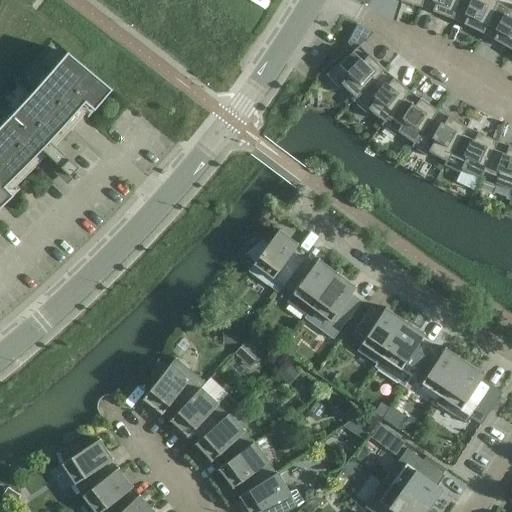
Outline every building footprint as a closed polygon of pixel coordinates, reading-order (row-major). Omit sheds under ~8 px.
[(452,20),(458,0),(422,0),(420,8),(452,20)] [(482,34),(497,0),(458,0),(452,20),(482,34)] [(511,51),(511,48),(511,0),(497,0),(482,34),(511,51)] [(353,102),(384,70),(359,46),(326,75),(339,88),(341,85),(352,95),(344,102),(348,106),(352,101),(353,102)] [(0,208),(4,205),(13,196),(10,193),(30,173),(36,167),(43,160),(61,178),(66,173),(69,177),(77,169),(55,147),(71,129),(72,128),(90,108),(94,111),(112,90),(95,77),(81,65),(67,53),(51,72),(32,93),(12,115),(0,127),(0,208)] [(384,70),(353,102),(366,113),(369,110),(380,119),(373,127),(377,130),(381,125),(410,92),(384,70)] [(410,92),(381,125),(396,135),(398,132),(410,140),(404,149),(408,152),(412,147),(437,111),(410,92)] [(492,129),(497,112),(487,109),(482,126),(492,129)] [(437,111),(412,147),(427,156),(429,152),(441,159),(436,169),(441,171),(444,165),(444,166),(466,127),(438,111),(437,111)] [(466,127),(444,166),(460,173),(462,170),(475,176),(470,185),(475,188),(478,182),(497,142),(466,127)] [(511,147),(497,142),(478,182),(494,188),(496,184),(509,189),(505,199),(510,201),(511,195),(511,147)] [(278,293),(282,287),(304,258),(294,251),(297,247),(277,232),(268,245),(262,240),(246,253),(254,263),(248,271),(267,286),(268,286),(278,293)] [(311,308),(336,275),(317,261),(314,266),(304,258),(282,287),(292,294),(311,308)] [(336,275),(311,308),(304,318),(333,339),(362,301),(352,294),(355,289),(336,275)] [(376,364),(404,323),(384,310),(381,315),(371,307),(351,337),(361,344),(357,351),(376,364)] [(404,323),(376,364),(374,367),(403,387),(410,377),(431,347),(420,341),(423,336),(404,323)] [(239,343),(238,331),(237,325),(226,326),(226,331),(222,332),(223,345),(239,343)] [(267,349),(249,337),(234,354),(249,367),(267,349)] [(421,384),(440,397),(463,363),(444,350),(441,354),(431,347),(410,377),(421,384)] [(171,421),(200,389),(206,383),(175,359),(169,367),(157,362),(149,380),(154,385),(143,399),(162,414),(165,410),(174,416),(170,420),(171,421)] [(288,363),(277,374),(287,385),(299,374),(290,365),(288,363)] [(463,363),(440,397),(436,404),(456,417),(466,424),(491,388),(480,381),(483,376),(463,363)] [(196,444),(228,415),(200,389),(171,421),(188,437),(191,433),(199,440),(196,443),(196,444)] [(219,469),(253,443),(228,415),(196,444),(212,461),(215,458),(223,466),(219,469)] [(82,497),(116,470),(112,473),(106,464),(111,461),(97,441),(82,451),(78,445),(59,451),(63,463),(61,465),(82,497)] [(240,497),(276,473),(253,443),(219,469),(233,488),(237,485),(244,493),(240,496),(240,497)] [(386,478),(428,508),(441,489),(437,486),(444,476),(407,449),(386,478)] [(116,470),(82,497),(93,511),(122,511),(138,498),(137,497),(133,501),(127,492),(131,489),(116,470)] [(276,473),(240,497),(249,511),(287,511),(297,507),(303,502),(296,490),(289,493),(276,473)] [(424,511),(428,508),(386,478),(365,508),(370,511),(424,511)] [(151,511),(138,498),(122,511),(151,511)] [(304,507),(308,511),(317,505),(313,500),(304,507)]
